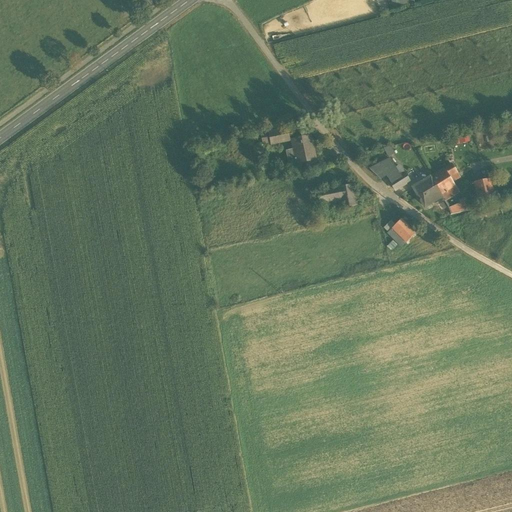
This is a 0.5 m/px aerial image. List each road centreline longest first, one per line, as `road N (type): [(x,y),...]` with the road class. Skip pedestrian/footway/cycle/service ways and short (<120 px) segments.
road 1 (residential): [(511,276),(394,202),(348,160),(228,0)]
road 2 (secondary): [(188,0),(0,137)]
